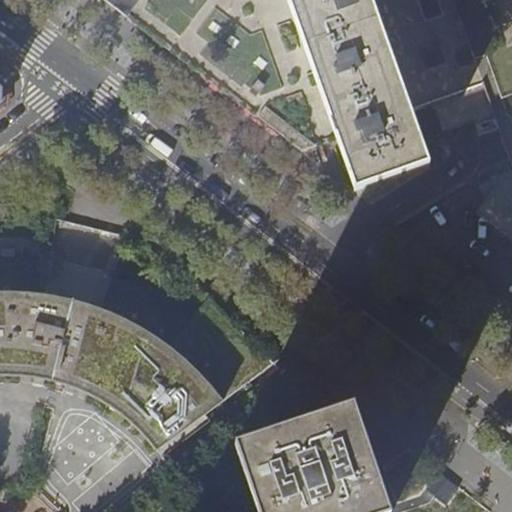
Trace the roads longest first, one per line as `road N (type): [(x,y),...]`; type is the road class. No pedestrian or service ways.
road 1 (residential): [(320,256),(467,161),(408,0)]
road 2 (secondary): [(320,256),(95,84)]
road 3 (secondary): [(511,404),(320,256)]
